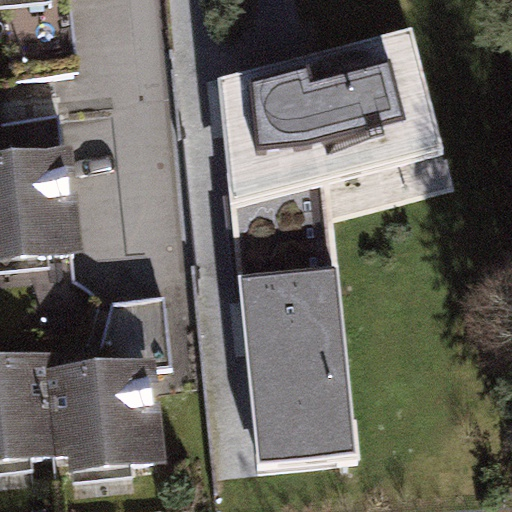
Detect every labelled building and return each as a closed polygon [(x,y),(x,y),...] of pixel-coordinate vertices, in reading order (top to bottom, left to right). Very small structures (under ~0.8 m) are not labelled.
[(406,53),(256,81),(280,206),(430,177),(406,53)] [(196,168),(214,480),(254,478),(235,166),(196,168)] [(0,282),(85,276),(77,169),(0,175),(0,282)] [(107,306),(112,371),(174,367),(169,302),(107,306)] [(54,372),(0,378),(0,488),(67,480),(56,389),(54,372)] [(155,377),(56,389),(67,480),(69,496),(168,485),(155,377)]
